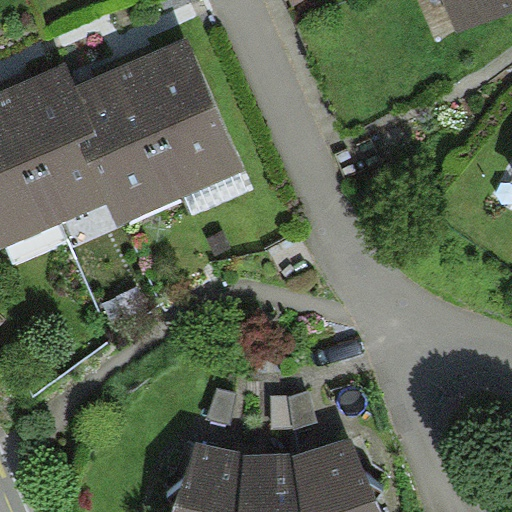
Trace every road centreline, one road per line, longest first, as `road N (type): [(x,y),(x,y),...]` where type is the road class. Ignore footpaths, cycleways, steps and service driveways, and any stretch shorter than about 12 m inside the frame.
road 1 (residential): [(335,226),(351,286),(453,511)]
road 2 (residential): [(246,0),(335,226)]
road 3 (residential): [(335,226),(422,306),(511,368)]
